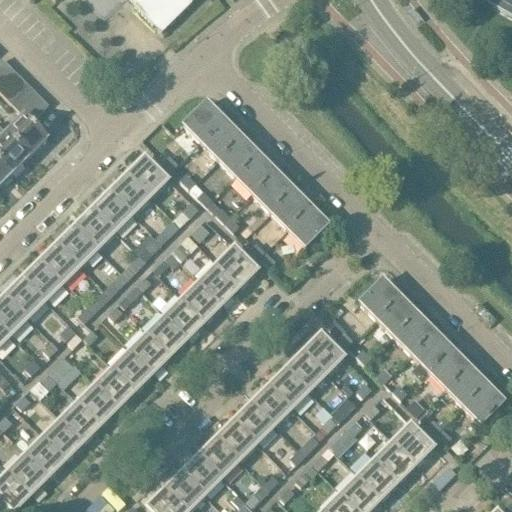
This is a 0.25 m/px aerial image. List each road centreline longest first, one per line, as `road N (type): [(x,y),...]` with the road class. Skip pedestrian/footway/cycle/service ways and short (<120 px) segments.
road 1 (residential): [(77,511),(115,474),(141,472),(210,406),(215,371),(256,331),(282,327),(375,233)]
road 2 (residential): [(375,233),(202,59)]
road 3 (tertiary): [(511,158),(423,68),(371,0)]
road 4 (residential): [(511,371),(375,233)]
road 5 (residential): [(0,28),(113,144)]
road 6 (residential): [(0,256),(113,144)]
road 7 (residential): [(113,144),(202,59)]
